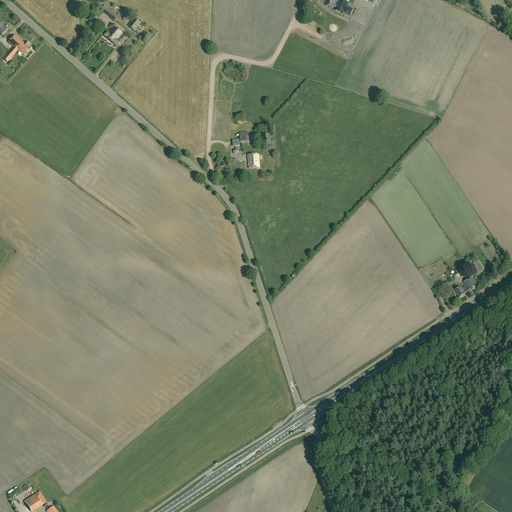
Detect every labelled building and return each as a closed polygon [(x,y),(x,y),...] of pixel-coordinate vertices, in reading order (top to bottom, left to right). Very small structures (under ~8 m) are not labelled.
[(327,0),(325,6),(332,9),(333,7),(336,1),(336,0),(327,0)] [(493,10),(497,10),(501,10),(504,8),(507,6),(509,3),(509,0),(483,0),(485,3),(487,6),(490,8),(493,10)] [(345,13),(344,13),(350,16),(353,10),(346,7),(347,4),(340,1),(339,3),(336,1),(333,7),(336,9),(335,11),(342,15),(343,12),(345,13)] [(105,6),(101,11),(114,21),(117,17),(115,15),(116,14),(105,6)] [(101,26),(103,22),(95,16),(92,20),(101,26)] [(134,20),(128,27),(134,32),(140,25),(134,20)] [(0,34),(3,37),(10,30),(5,26),(0,30),(0,34)] [(122,34),(114,28),(109,34),(108,32),(105,36),(106,38),(114,44),(118,47),(120,43),(117,41),(122,34)] [(24,44),(15,35),(8,43),(14,48),(4,59),(7,62),(17,51),(19,52),(20,52),(25,56),(30,50),(28,47),(30,45),(26,42),(24,44)] [(240,143),(249,142),(248,133),(239,134),(240,143)] [(249,169),(259,168),(258,155),(248,156),(249,169)] [(472,261),(467,264),(469,267),(471,266),(475,275),(483,270),(478,261),(473,264),(472,261)] [(473,277),(463,283),(467,289),(467,290),(465,288),(462,290),(461,288),(458,290),(457,288),(452,291),(455,296),(456,296),(459,299),(479,286),(473,277)] [(55,499),(44,482),(30,492),(41,508),(55,499)]
